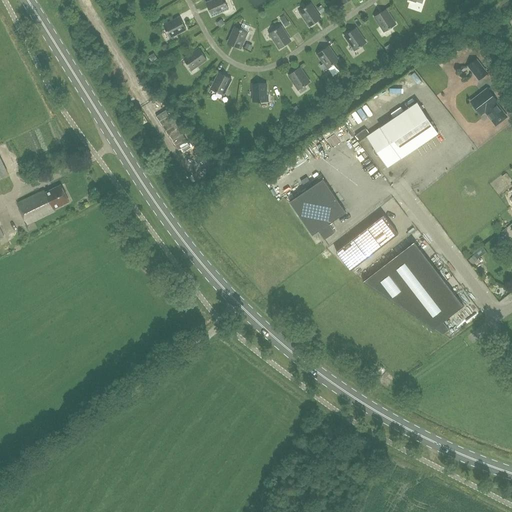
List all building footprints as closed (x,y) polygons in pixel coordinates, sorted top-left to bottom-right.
[(223,0),(214,0),(207,3),(210,9),(208,10),(211,16),(228,9),(225,2),(224,2),(223,0)] [(305,8),(299,12),(310,27),(315,23),(314,22),(320,18),(311,5),(306,8),(305,8)] [(380,14),(374,17),(384,33),(391,29),(390,28),(395,25),(387,12),(381,15),(380,14)] [(181,24),(178,18),(164,25),(166,31),(169,38),(186,30),(183,24),(181,24)] [(275,30),(269,34),(279,50),(285,46),(284,44),(289,40),(281,27),(276,31),(275,30)] [(234,28),(228,42),(234,45),(233,47),(240,50),(247,32),(240,29),(240,30),(234,28)] [(351,34),(350,32),(344,36),(355,51),(361,47),(360,46),(365,43),(356,30),(351,34)] [(322,50),(317,54),(327,70),(334,65),(333,64),(338,61),(329,48),(323,52),(322,50)] [(186,64),(191,70),(206,60),(202,54),(200,55),(197,50),(184,59),(187,64),(186,64)] [(476,59),(467,66),(478,80),(487,73),(476,59)] [(295,73),(293,72),(288,76),(298,91),(305,86),(304,86),(309,82),(300,69),(295,73)] [(410,85),(420,78),(416,71),(405,77),(410,85)] [(218,75),(211,89),(216,91),(216,92),(222,96),(231,79),(225,76),(224,78),(218,75)] [(266,84),(259,84),(259,86),(252,86),(252,102),(258,101),(258,102),(266,102),(266,84)] [(487,88),(470,101),(473,105),(472,108),(475,111),(478,111),(481,115),(485,112),(491,120),(503,112),(496,103),(498,102),(487,88)] [(417,102),(366,137),(374,149),(374,151),(376,155),(379,155),(387,167),(438,133),(417,102)] [(363,117),(353,121),(358,131),(368,127),(363,117)] [(57,123),(51,127),(57,136),(62,133),(57,123)] [(323,179),(290,202),(312,235),(318,231),(324,240),(335,232),(329,224),(346,213),(323,179)] [(53,209),(68,202),(60,185),(45,193),(44,191),(17,204),(27,224),(25,225),(28,232),(37,228),(34,221),(54,212),(53,209)] [(398,234),(383,215),(335,252),(350,271),(398,234)] [(414,222),(407,228),(412,235),(420,228),(414,222)] [(464,306),(414,241),(363,281),(443,334),(449,330),(443,322),(464,306)] [(428,241),(423,244),(426,250),(431,247),(428,241)]
